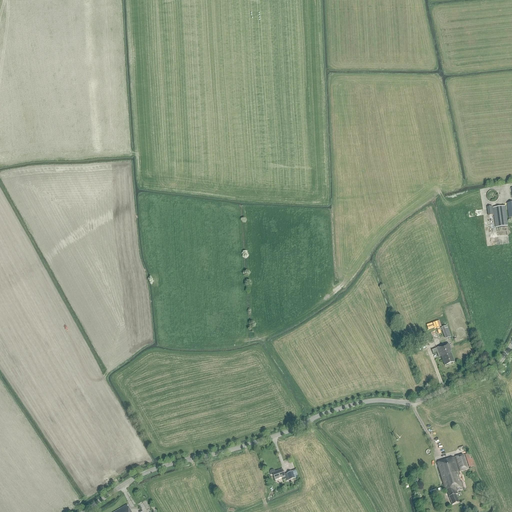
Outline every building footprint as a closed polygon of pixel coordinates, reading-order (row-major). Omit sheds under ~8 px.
[(493,208),(495,228),(508,227),(505,206),(493,208)] [(447,325),(441,328),(445,339),(451,337),(447,325)] [(448,344),(437,348),(431,350),(433,354),(436,352),(438,357),(441,356),(444,366),(454,362),(450,352),(451,351),(448,344)] [(465,455),(469,469),(475,467),(472,458),(469,459),(468,454),(465,455)] [(459,472),(468,469),(464,455),(436,464),(445,491),(447,490),(452,505),(458,503),(456,494),(457,494),(457,491),(464,489),(461,482),(460,482),(458,475),(460,474),(459,472)] [(292,472),(284,474),(282,469),(275,472),(274,470),(273,470),(270,471),(269,472),(270,475),(272,476),(273,475),(275,480),(282,478),(283,481),(285,480),(286,481),(295,478),(292,472)]
